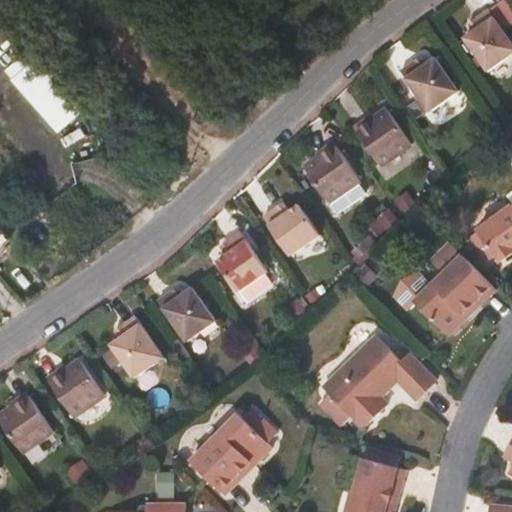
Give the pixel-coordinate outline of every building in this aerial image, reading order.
[(465,35),(489,68),(511,52),(511,38),(490,7),(477,15),(479,18),(471,24),(475,29),(465,35)] [(479,18),(477,15),(469,21),(471,24),(479,18)] [(420,57),(412,62),(414,65),(422,59),(420,57)] [(428,112),(458,91),(434,58),(425,65),(422,59),(414,65),(412,62),(399,71),(428,112)] [(90,113),(44,60),(19,82),(65,135),(90,113)] [(432,116),(437,125),(470,106),(464,97),(432,116)] [(370,120),(353,132),(377,167),(408,145),(384,110),(370,120)] [(353,132),(370,120),(367,116),(350,128),(353,132)] [(317,151),(320,155),(337,143),(334,139),(317,151)] [(362,178),(337,143),(320,155),(306,165),(330,199),(338,211),(370,189),(362,178)] [(282,199),(275,205),(277,209),(285,203),(282,199)] [(262,214),(290,253),(319,233),(298,201),(289,208),(285,203),(277,209),(275,205),(262,214)] [(511,210),(507,214),(506,211),(471,237),(472,237),(477,244),(466,253),(478,269),(489,261),(493,267),(511,255),(509,252),(511,250),(511,210)] [(238,289),(268,269),(240,229),(228,238),(230,241),(223,247),(226,252),(217,258),(238,289)] [(477,244),(472,237),(460,245),(466,253),(477,244)] [(230,241),(228,238),(220,243),(223,247),(230,241)] [(455,258),(443,245),(425,263),(437,275),(455,258)] [(442,340),(461,321),(456,316),(484,288),(455,258),(437,275),(407,304),(442,340)] [(373,271),(368,266),(363,271),(368,276),(373,271)] [(179,284),(171,289),(173,292),(181,286),(179,284)] [(187,339),(216,319),(194,285),(184,291),(181,286),(173,292),(171,289),(158,298),(187,339)] [(461,321),(489,293),(484,288),(456,316),(461,321)] [(111,342),(134,375),(164,355),(135,314),(123,322),(125,325),(117,331),(120,336),(111,342)] [(125,325),(123,322),(115,328),(117,331),(125,325)] [(438,381),(418,362),(411,368),(404,362),(379,337),(324,390),(363,430),(388,405),(381,399),(398,382),(417,401),(438,381)] [(411,355),(404,362),(411,368),(418,362),(411,355)] [(69,369),(52,381),(76,416),(107,394),(83,359),(69,369)] [(52,381),(69,369),(66,365),(49,377),(52,381)] [(11,403),(14,407),(31,395),(28,391),(11,403)] [(55,430),(31,395),(14,407),(0,416),(0,417),(24,452),(55,430)] [(251,461),(256,465),(274,447),(273,446),(281,438),(251,408),(244,416),(240,412),(193,459),(224,489),(251,461)] [(371,459),(401,467),(404,453),(375,445),(371,459)] [(393,492),(401,495),(408,471),(408,469),(401,467),(371,459),(369,458),(359,494),(356,492),(350,511),(387,511),(388,511),(393,492)] [(228,494),(256,465),(251,461),(224,489),(228,494)] [(396,511),(398,507),(401,495),(393,492),(388,511),(387,511),(396,511)] [(148,503),(147,511),(157,511),(158,503),(148,503)] [(184,511),(185,503),(158,503),(157,511),(184,511)]
